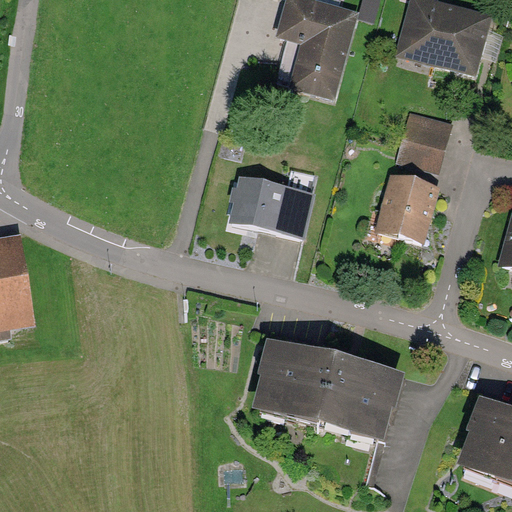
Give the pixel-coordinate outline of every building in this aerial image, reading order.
[(355,20),(290,2),(280,41),(288,43),(276,86),(333,102),(355,20)] [(488,23),(414,3),(409,21),(412,27),(408,44),(415,57),(432,62),(431,68),(473,79),(488,23)] [(450,126),(413,116),(401,159),(438,169),(450,126)] [(436,194),(393,182),(380,229),(401,234),(399,241),(421,247),(436,194)] [(312,200),(242,184),(232,227),(302,243),(312,200)] [(511,233),(502,269),(511,272),(511,233)] [(19,257),(0,259),(0,324),(29,319),(19,257)] [(397,387),(272,354),(265,380),(269,381),(260,415),(377,446),(386,411),(390,412),(397,387)] [(511,422),(483,411),(473,437),(477,438),(464,472),(511,490),(511,422)]
